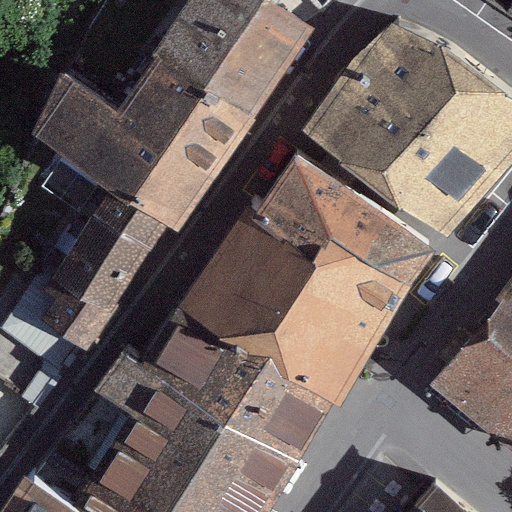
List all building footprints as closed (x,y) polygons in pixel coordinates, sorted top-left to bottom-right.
[(243,110),(312,8),(302,0),(182,0),(150,48),(243,110)] [(347,52),(299,121),(441,227),(448,222),(511,143),(511,93),(430,27),(389,15),(347,52)] [(169,220),(243,110),(150,48),(114,102),(64,68),(26,125),(105,178),(163,216),(169,220)] [(222,228),(380,325),(431,247),(288,145),(222,228)] [(79,344),(163,216),(105,178),(34,285),(20,306),(68,338),(79,344)] [(176,306),(332,400),(380,325),(222,228),(176,306)] [(511,272),(499,289),(511,299),(511,272)] [(20,306),(34,285),(28,281),(0,323),(0,333),(40,361),(49,367),(53,361),(68,338),(20,306)] [(511,299),(499,289),(428,379),(511,444),(511,299)] [(258,511),(332,400),(176,306),(59,495),(85,511),(258,511)] [(0,378),(19,392),(40,361),(0,333),(0,378)] [(67,371),(53,361),(49,367),(40,361),(19,392),(15,397),(37,413),(67,371)] [(0,511),(85,511),(59,495),(25,471),(0,503),(0,511)] [(465,511),(441,493),(424,511),(465,511)]
